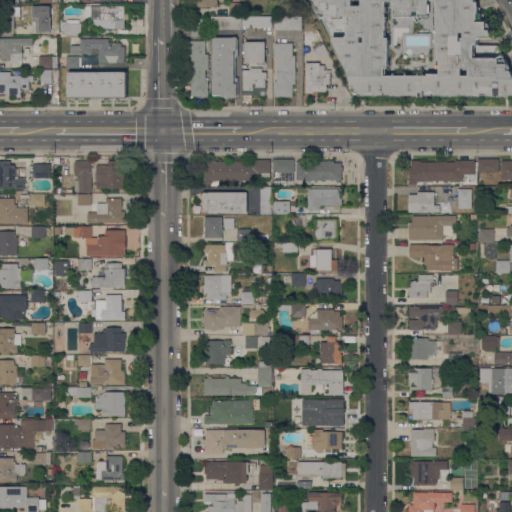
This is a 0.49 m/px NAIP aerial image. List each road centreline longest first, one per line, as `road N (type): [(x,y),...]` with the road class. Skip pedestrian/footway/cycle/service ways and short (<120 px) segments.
road 1 (residential): [(375,511),(379,132)]
road 2 (secondary): [(164,484),(165,222)]
road 3 (secondary): [(241,132),(379,132)]
road 4 (secondary): [(166,132),(165,0)]
